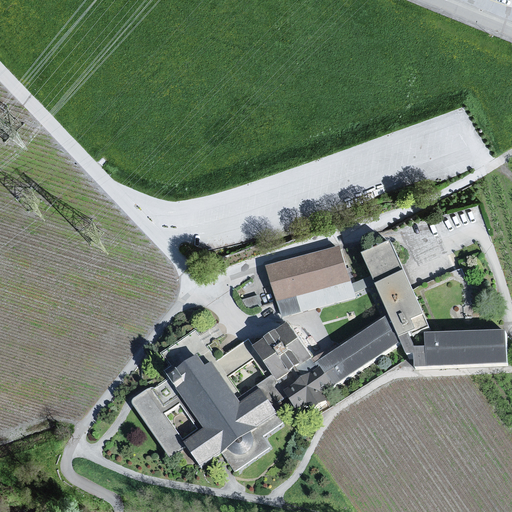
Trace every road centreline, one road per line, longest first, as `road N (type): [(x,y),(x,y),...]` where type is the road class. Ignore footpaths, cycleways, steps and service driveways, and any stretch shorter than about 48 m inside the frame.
road 1 (residential): [(119,511),(115,500),(74,478),(66,458),(197,285)]
road 2 (residential): [(0,72),(197,285)]
